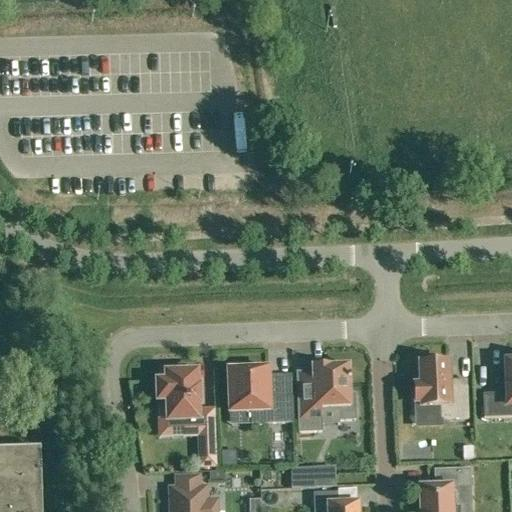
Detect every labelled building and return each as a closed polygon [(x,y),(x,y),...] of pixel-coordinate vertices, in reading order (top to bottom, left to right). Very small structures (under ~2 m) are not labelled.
[(449,390),(449,381),(448,364),(444,364),(443,360),(430,361),(430,365),(419,365),(420,387),(414,387),(415,405),(420,405),(421,409),(440,408),(440,412),(440,421),(468,420),(467,389),(453,389),(453,390),(449,390)] [(511,363),(505,363),(506,395),(482,396),(483,420),(511,418),(511,363)] [(296,374),(298,434),(322,433),(321,410),(337,409),(337,422),(355,421),(354,395),(349,395),(349,382),(350,382),(350,379),(349,379),(348,369),(349,369),(348,367),(347,367),(345,368),(345,365),(333,365),(333,368),(331,368),(329,368),(313,369),(313,368),(312,368),(312,370),(312,373),(296,374)] [(166,410),(167,423),(198,422),(198,408),(200,408),(199,389),(197,389),(196,373),(183,374),(183,368),(160,369),(160,383),(156,383),(157,403),(166,403),(166,410)] [(229,415),(250,414),(250,426),(293,424),(292,398),(269,399),(267,370),(227,371),(229,415)] [(198,440),(199,457),(215,456),(213,427),(199,428),(198,428),(198,440)] [(473,448),(462,448),(463,460),(473,460),(473,448)] [(0,511),(41,511),(40,451),(0,451),(0,511)] [(221,453),(222,467),(236,467),(236,453),(221,453)] [(291,490),(315,489),(314,469),(291,469),(291,490)] [(469,488),(469,471),(435,472),(435,488),(420,489),(420,488),(418,489),(418,491),(419,491),(419,508),(419,511),(452,511),(451,489),(469,488)] [(216,511),(216,502),(206,502),(205,489),(200,489),(199,477),(175,478),(175,490),(170,490),(170,511),(216,511)] [(357,511),(357,505),(337,506),(337,494),(313,495),(313,511),(357,511)]
